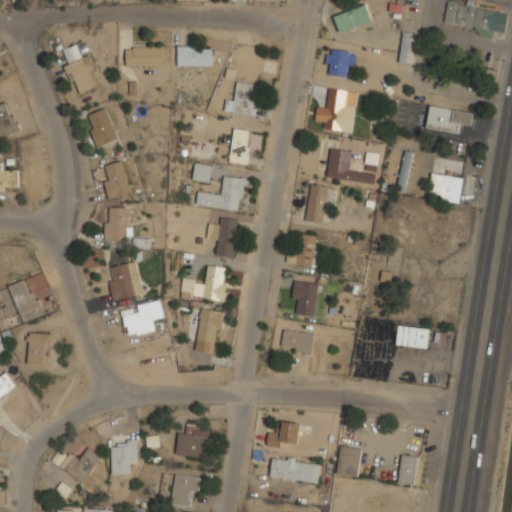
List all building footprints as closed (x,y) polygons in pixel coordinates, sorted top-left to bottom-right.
[(493,32),(494,31),(506,33),(509,11),(466,5),(466,4),(447,1),(444,25),(493,32)] [(338,32),(371,21),(366,4),(332,15),(338,32)] [(401,62),(409,62),(409,32),(401,32),(401,62)] [(90,54),(80,57),(77,45),(62,49),(74,93),(99,86),(90,54)] [(125,66),(163,66),(163,45),(125,45),(125,66)] [(177,66),(213,66),(213,45),(177,45),(177,66)] [(346,76),(348,65),(354,66),(356,51),(327,48),(325,74),(346,76)] [(257,84),(237,81),(234,101),(226,100),(224,111),(252,116),(257,84)] [(352,131),(356,101),(328,98),(327,107),(317,106),(314,127),(352,131)] [(0,136),(19,130),(10,101),(0,104),(0,136)] [(460,124),(472,126),(474,112),(430,105),(426,128),(458,133),(460,124)] [(98,147),(118,138),(105,107),(85,116),(98,147)] [(250,129),(232,128),(230,163),(248,164),(250,129)] [(414,152),(405,150),(402,161),(398,160),(391,187),(404,191),(414,152)] [(365,163),(378,164),(379,153),(366,152),(365,163)] [(351,170),(352,163),(329,160),(326,179),(375,185),(376,174),(351,170)] [(108,198),(130,193),(124,161),(102,165),(108,198)] [(192,180),(210,182),(212,165),(194,163),(192,180)] [(0,191),(19,191),(19,170),(0,170),(0,191)] [(427,197),(459,202),(463,178),(431,173),(427,197)] [(245,178),(224,175),(221,195),(197,192),(196,204),(241,210),(245,178)] [(329,187),(311,184),(305,220),(322,223),(329,187)] [(106,242),(126,242),(126,208),(106,208),(106,242)] [(217,240),(215,255),(234,258),(239,219),(220,217),(219,225),(209,224),(207,238),(217,240)] [(288,253),(286,263),(320,267),(321,250),(315,249),(317,236),(299,234),(297,254),(288,253)] [(114,300),(142,294),(135,263),(107,269),(114,300)] [(205,282),(182,279),(180,295),(224,301),(229,268),(207,265),(205,282)] [(40,307),(28,278),(9,286),(20,315),(40,307)] [(319,283),(294,280),(291,302),(297,303),(296,314),(314,316),(319,283)] [(154,330),(153,320),(164,318),(162,301),(137,304),(138,313),(124,315),(126,334),(154,330)] [(222,311),(201,308),(195,350),(215,353),(222,311)] [(430,328),(398,326),(396,345),(429,348),(430,328)] [(280,350),(312,355),(314,333),(283,329),(280,350)] [(27,365),(48,365),(48,333),(27,333),(27,365)] [(0,402),(17,387),(5,373),(0,377),(0,402)] [(281,432),(268,432),(268,444),(300,444),(300,422),(281,422),(281,432)] [(175,452),(206,457),(210,429),(187,425),(186,434),(178,433),(175,452)] [(98,439),(89,428),(79,436),(88,447),(98,439)] [(111,474),(129,474),(129,463),(137,463),(137,440),(111,440),(111,474)] [(360,448),(339,447),(338,476),(359,476),(360,448)] [(89,489),(96,480),(89,474),(101,459),(87,448),(79,458),(71,452),(64,460),(58,455),(53,461),(89,489)] [(270,476),(319,483),(322,463),(273,456),(270,476)] [(419,456),(400,456),(399,485),(418,485),(419,456)] [(190,508),(200,480),(179,473),(169,501),(190,508)] [(65,498),(71,489),(61,481),(55,490),(65,498)]
